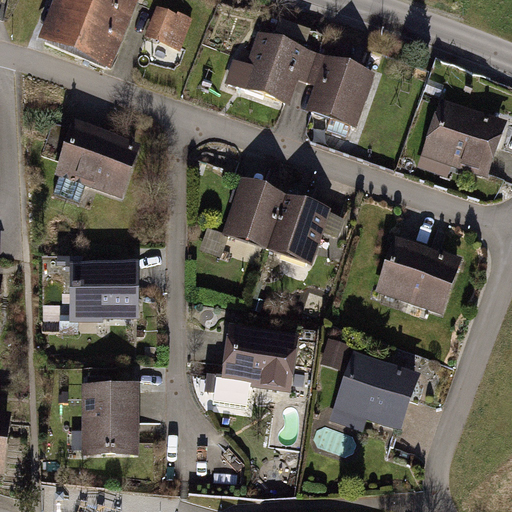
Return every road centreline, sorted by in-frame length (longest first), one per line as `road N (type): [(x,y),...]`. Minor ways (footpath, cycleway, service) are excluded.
road 1 (residential): [(511,232),(185,118)]
road 2 (residential): [(185,118),(176,162),(178,393),(192,455)]
road 3 (residential): [(511,262),(442,464),(443,511)]
road 4 (residential): [(185,118),(0,54)]
road 5 (tertiary): [(348,0),(511,59)]
